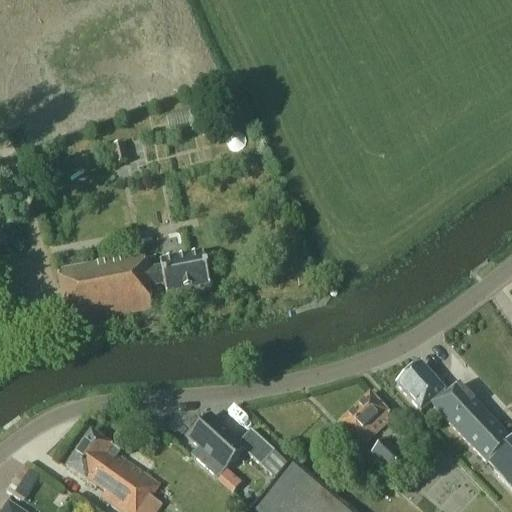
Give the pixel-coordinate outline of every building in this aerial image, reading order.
[(111,149),(115,167),(128,165),(124,146),(111,149)] [(145,255),(57,271),(60,288),(63,303),(68,328),(138,315),(152,312),(151,309),(149,291),(165,288),(167,297),(211,289),(205,255),(160,264),(161,269),(148,271),(145,255)] [(511,442),(458,385),(448,395),(422,367),(398,389),(421,414),(423,415),(432,407),(487,467),(488,466),(511,492),(511,442)] [(360,445),(363,449),(393,420),(390,416),(371,396),(340,425),(359,445),(360,445)] [(421,414),(415,420),(424,430),(431,425),(422,416),(423,415),(421,414)] [(252,433),(242,444),(212,418),(191,442),(225,472),(226,474),(227,473),(244,453),(262,469),(275,454),(252,433)] [(102,500),(119,511),(159,511),(162,508),(152,500),(160,487),(118,458),(121,454),(92,434),(67,469),(105,496),(102,500)] [(372,455),(390,473),(404,459),(385,441),(372,455)] [(275,454),(262,469),(275,480),(287,464),(275,454)] [(256,511),(350,511),(296,465),(256,511)] [(23,474),(18,482),(33,492),(41,480),(26,471),(25,470),(23,474)] [(225,472),(216,483),(233,497),(242,486),(227,473),(226,474),(225,472)] [(24,506),(33,492),(18,482),(14,480),(5,494),(24,506)]
